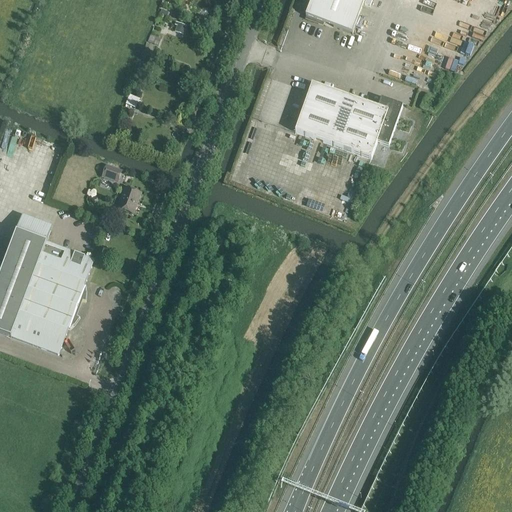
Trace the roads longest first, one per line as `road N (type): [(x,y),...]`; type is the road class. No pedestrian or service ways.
road 1 (unclassified): [(74,511),(264,0)]
road 2 (motorway): [(511,123),(383,328),(293,511)]
road 3 (motorway): [(326,511),(406,353),(511,194)]
